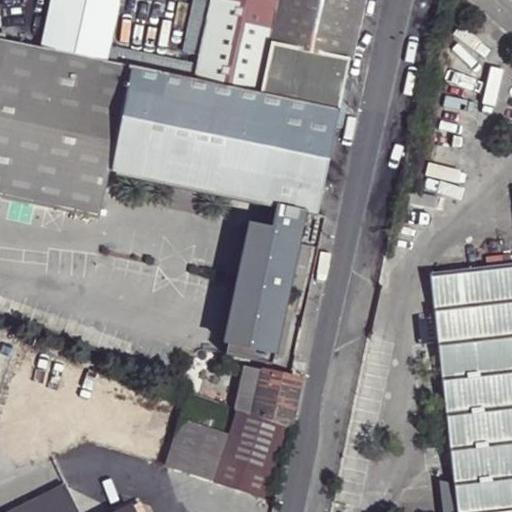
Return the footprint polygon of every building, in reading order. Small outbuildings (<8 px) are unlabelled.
[(342,95),(361,0),(52,0),(46,34),(46,36),(342,95)] [(0,24),(0,180),(105,202),(111,176),(114,158),(321,200),(342,95),(46,36),(46,34),(0,24)] [(114,158),(111,176),(318,222),(324,201),(321,200),(114,158)] [(491,261),(504,260),(503,251),(491,252),(491,261)] [(511,511),(511,259),(504,260),(491,261),(431,267),(456,478),(445,480),(448,511),(511,511)] [(244,350),(234,391),(259,400),(269,356),(244,350)] [(269,356),(259,400),(294,414),(305,364),(269,356)] [(267,487),(290,416),(290,414),(193,385),(184,409),(172,446),(168,458),(267,487)] [(139,434),(172,446),(184,409),(152,397),(139,434)] [(0,511),(61,511),(46,482),(0,505),(0,511)] [(152,511),(142,490),(97,511),(152,511)]
